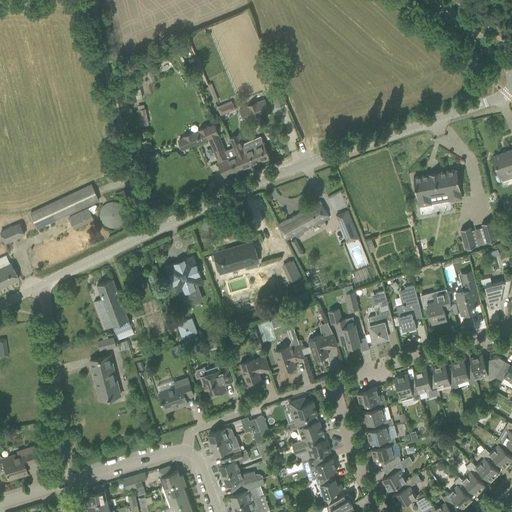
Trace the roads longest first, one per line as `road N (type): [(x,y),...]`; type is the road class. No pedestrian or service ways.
road 1 (unclassified): [(43,285),(307,163),(511,92)]
road 2 (track): [(97,0),(149,233)]
road 3 (residential): [(66,484),(43,285)]
road 4 (residential): [(325,383),(511,336)]
road 5 (residential): [(182,454),(194,429),(325,383)]
road 6 (residential): [(377,511),(325,383)]
